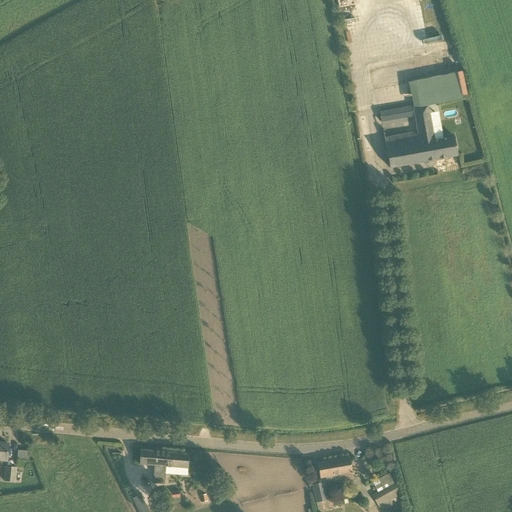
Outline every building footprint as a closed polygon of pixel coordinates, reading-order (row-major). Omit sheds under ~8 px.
[(440,111),(438,102),(431,103),(413,106),(418,134),(406,136),(406,134),(384,138),(390,168),(458,156),(454,137),(435,140),(430,113),(433,113),(440,111)] [(0,459),(7,460),(9,444),(0,443),(0,459)] [(18,450),(17,458),(29,459),(30,451),(18,450)] [(188,468),(189,454),(141,450),(140,464),(154,465),(154,476),(165,477),(166,466),(188,468)] [(339,481),(352,479),(350,457),(318,463),(320,479),(338,476),(339,481)] [(15,482),(16,467),(5,466),(4,481),(15,482)] [(380,507),(401,496),(402,496),(394,482),(396,481),(393,471),(372,482),(377,491),(372,494),(380,507)] [(324,482),(312,485),(318,510),(334,507),(332,498),(328,499),(324,482)] [(181,502),(179,490),(168,491),(169,503),(181,502)]
